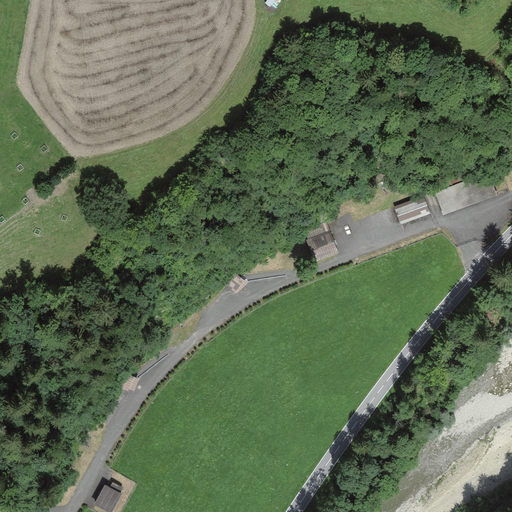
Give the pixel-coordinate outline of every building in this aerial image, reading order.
[(268,0),(265,6),(275,12),(282,0),(268,0)] [(432,182),(443,212),(496,191),(487,167),(473,172),(472,170),(457,175),(457,173),(432,182)] [(423,196),(395,207),(401,223),(420,216),(429,212),(423,196)] [(317,260),(336,252),(325,223),(306,230),(317,260)] [(246,282),(233,271),(227,278),(238,287),(246,282)] [(121,372),(117,382),(131,387),(136,378),(121,372)] [(110,511),(121,493),(119,492),(122,487),(113,482),(110,487),(107,485),(96,504),(110,511)]
